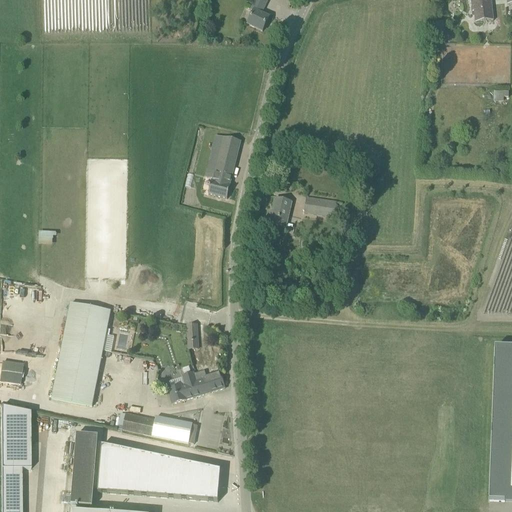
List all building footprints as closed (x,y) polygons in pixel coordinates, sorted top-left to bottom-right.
[(267,0),(256,0),(251,11),(254,13),(247,26),(262,33),(269,19),(260,15),(267,0)] [(491,0),(470,0),(472,13),(474,13),(475,24),(494,22),(491,0)] [(437,48),(447,27),(436,22),(427,43),(437,48)] [(240,144),(228,141),(215,137),(205,178),(213,180),(213,183),(211,183),(208,196),(215,197),(227,200),(230,188),(229,187),(240,144)] [(336,203),(306,199),(304,215),(334,219),(336,203)] [(291,204),(275,200),(269,224),(285,228),(291,204)] [(38,232),(38,246),(53,246),(54,233),(38,232)] [(71,304),(52,399),(92,407),(111,312),(71,304)] [(198,350),(197,327),(187,327),(188,350),(198,350)] [(511,348),(495,348),(489,502),(511,503),(511,348)] [(0,369),(0,383),(20,386),(21,364),(1,363),(0,369)] [(208,395),(224,390),(220,375),(206,379),(204,372),(195,375),(197,382),(202,381),(208,395)] [(168,392),(172,406),(186,402),(208,395),(202,381),(197,382),(195,375),(193,376),(193,374),(182,378),(185,386),(168,392)] [(21,511),(21,471),(31,471),(30,415),(1,409),(1,511),(21,511)] [(193,427),(192,426),(156,419),(155,422),(125,416),(122,432),(151,438),(189,445),(189,444),(192,427),(193,427)] [(71,506),(77,507),(92,508),(98,437),(76,436),(71,506)] [(118,484),(121,451),(101,447),(98,483),(118,484)] [(138,486),(141,455),(121,451),(118,484),(138,486)] [(158,488),(161,459),(141,455),(138,486),(158,488)] [(178,489),(180,464),(161,459),(158,488),(178,489)] [(198,491),(200,468),(180,464),(178,489),(198,491)] [(220,472),(200,468),(198,491),(219,493),(220,472)] [(117,505),(118,484),(98,483),(96,503),(117,505)] [(137,506),(138,486),(118,484),(117,505),(137,506)] [(157,508),(158,488),(138,486),(137,506),(157,508)] [(177,510),(178,489),(158,488),(157,508),(177,510)] [(197,511),(198,491),(178,489),(177,510),(197,511)] [(205,511),(216,511),(219,493),(198,491),(197,511),(205,511)]
